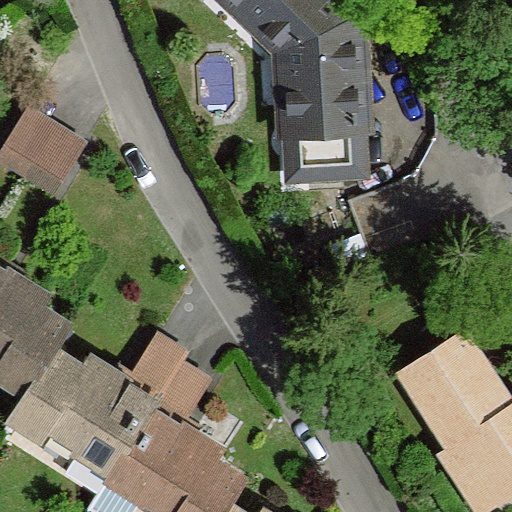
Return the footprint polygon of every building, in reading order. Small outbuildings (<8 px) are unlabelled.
[(238,0),(287,46),(291,128),(361,126),(352,0),(238,0)] [(92,145),(38,112),(8,161),(62,195),(92,145)] [(363,169),(361,126),(291,128),(295,173),(363,169)] [(47,296),(0,269),(0,354),(4,357),(0,363),(0,366),(31,386),(54,347),(69,323),(41,305),(47,296)] [(511,406),(466,333),(407,371),(490,500),(511,485),(511,406)] [(83,366),(54,347),(31,386),(16,411),(49,432),(54,421),(119,463),(152,408),(156,400),(89,357),(83,366)] [(220,449),(152,408),(119,463),(114,471),(147,492),(179,511),(178,511),(223,511),(229,503),(245,477),(214,458),(220,449)] [(134,511),(147,492),(114,471),(93,507),(101,511),(134,511)]
